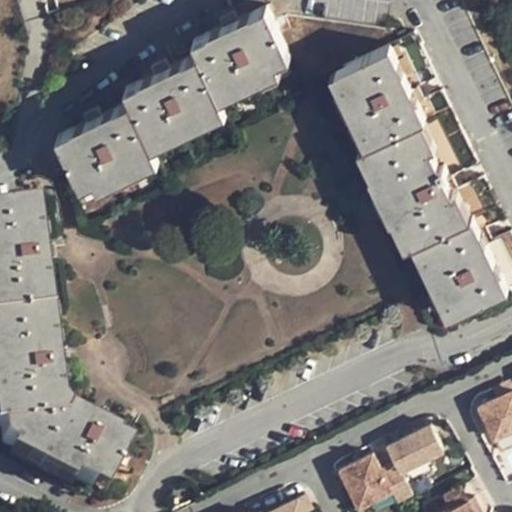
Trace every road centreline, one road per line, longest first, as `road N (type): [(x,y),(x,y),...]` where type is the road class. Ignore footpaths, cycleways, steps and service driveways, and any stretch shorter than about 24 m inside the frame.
road 1 (residential): [(132,511),(176,455),(408,349),(511,317)]
road 2 (residential): [(511,189),(417,0)]
road 3 (residential): [(201,0),(138,35),(34,127)]
road 4 (residential): [(310,452),(447,387)]
road 5 (residential): [(447,387),(508,510)]
road 6 (residential): [(192,511),(310,452)]
road 7 (residential): [(34,127),(28,0)]
